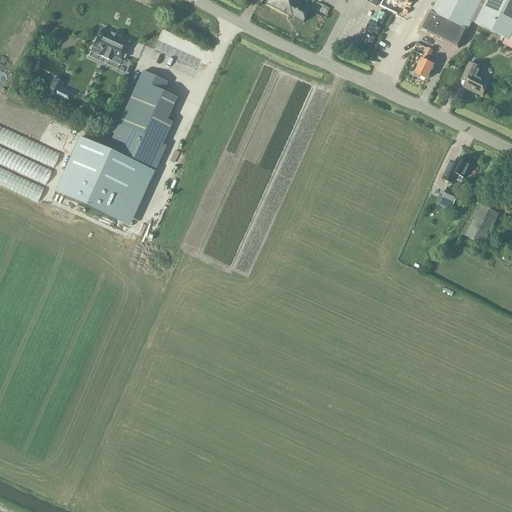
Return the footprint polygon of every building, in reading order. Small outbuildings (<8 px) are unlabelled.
[(303,23),(309,11),(301,6),(304,0),(268,0),(266,4),(294,19),(294,18),(303,23)] [(421,28),(421,29),(421,31),(458,49),(467,32),(471,23),(505,39),(511,42),(511,0),(437,0),(431,14),(429,13),(421,28)] [(114,54),(122,58),(129,43),(128,43),(119,39),(120,38),(110,34),(110,35),(101,31),(101,30),(100,30),(93,45),(100,48),(101,51),(100,54),(101,57),(108,61),(111,60),(114,54)] [(422,60),(415,75),(420,77),(426,80),(433,66),(427,63),(433,51),(428,49),(422,60)] [(463,87),(482,96),(488,82),(477,77),(480,70),(480,68),(469,63),(461,81),(461,82),(461,84),(461,85),(462,86),(463,87)] [(118,126),(107,151),(108,152),(141,167),(154,173),(158,162),(165,147),(162,146),(156,143),(166,120),(176,99),(163,92),(167,83),(143,72),(133,93),(144,98),(129,131),(118,126)] [(63,84),(53,79),(47,93),(57,98),(61,89),(63,84)] [(21,136),(23,130),(10,125),(6,135),(13,139),(16,133),(21,136)] [(79,139),(54,193),(116,221),(141,167),(108,152),(107,151),(79,139)] [(452,163),(448,172),(446,171),(441,181),(453,186),(456,180),(460,182),(468,165),(457,160),(455,165),(452,163)] [(439,196),(435,204),(451,211),(459,193),(448,188),(444,195),(443,198),(439,196)] [(481,205),(466,236),(483,245),(499,214),(481,205)] [(444,288),(443,291),(452,296),(454,293),(444,288)]
